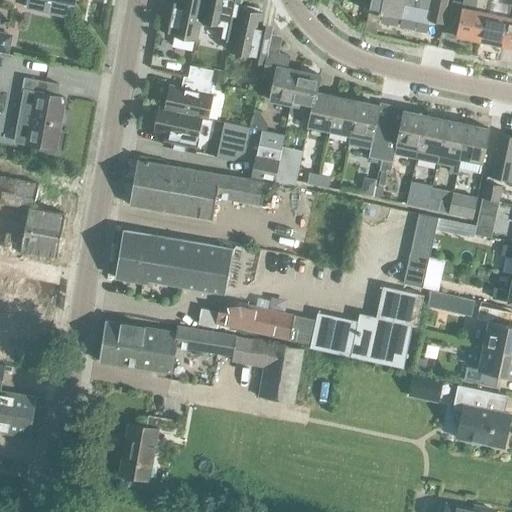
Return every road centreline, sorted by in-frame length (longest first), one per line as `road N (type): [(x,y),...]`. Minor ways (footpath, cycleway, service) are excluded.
road 1 (unclassified): [(45,511),(138,0)]
road 2 (unclassified): [(511,90),(359,55),(318,31),(294,0)]
